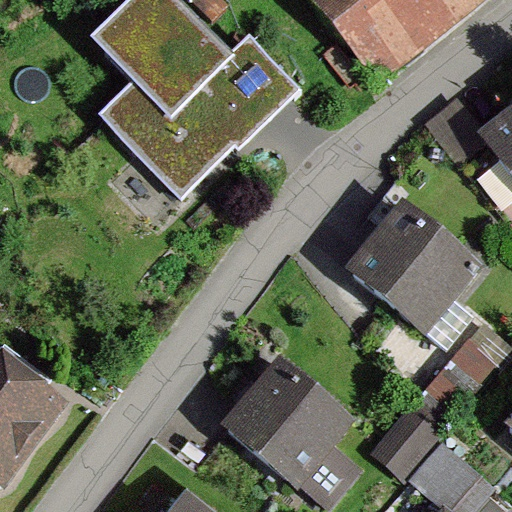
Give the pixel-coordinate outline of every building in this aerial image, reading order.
[(173,0),(155,0),(105,44),(146,90),(111,121),(187,206),(307,100),(264,52),(239,74),(173,0)] [(371,82),(358,66),(440,0),(302,0),(307,6),(285,23),(345,97),(367,80),(370,83),(371,82)] [(511,123),(482,148),(488,155),(461,177),(509,237),(511,233),(511,123)] [(402,216),(349,281),(440,354),(466,320),(443,302),(464,277),(468,280),(472,275),(468,271),(469,270),(402,216)] [(455,362),(411,413),(431,438),(488,369),(496,377),(511,358),(489,339),(474,357),(465,350),(455,362)] [(0,474),(51,406),(0,368),(0,474)] [(291,491),(344,426),(277,371),(224,436),(291,491)] [(431,438),(411,413),(387,442),(411,463),(431,438)] [(439,448),(407,484),(439,511),(473,511),(490,493),(439,448)] [(207,511),(180,490),(162,511),(207,511)]
